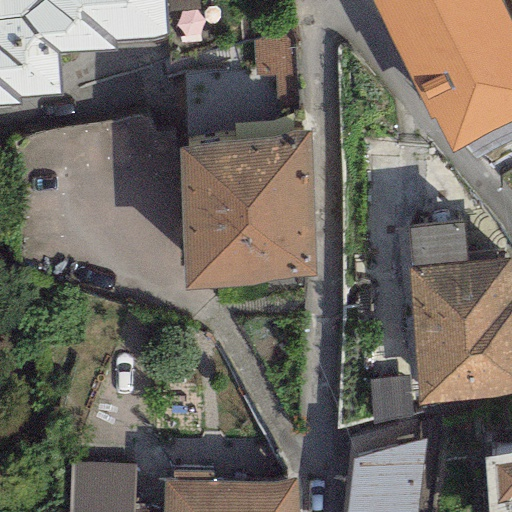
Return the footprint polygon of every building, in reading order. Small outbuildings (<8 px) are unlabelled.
[(176,4),(175,0),(0,0),(0,69),(27,68),(26,60),(69,57),(66,19),(121,15),(120,7),(176,4)] [(511,0),(393,0),(467,135),(511,110),(511,0)] [(311,279),(306,129),(175,133),(180,283),(311,279)] [(496,246),(401,251),(408,392),(511,387),(511,281),(497,282),(496,246)] [(511,511),(511,431),(483,433),(487,511),(511,511)] [(298,511),(299,472),(171,470),(170,511),(298,511)]
